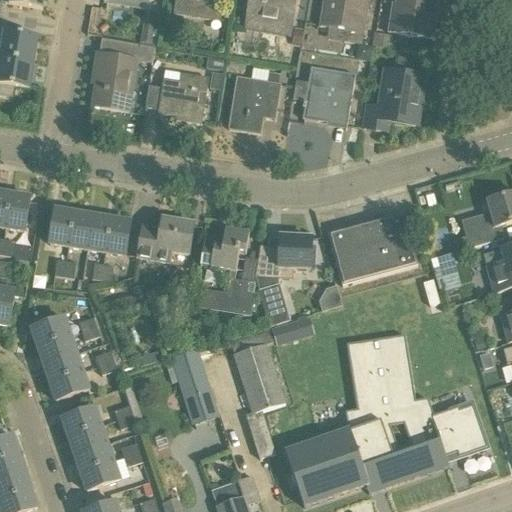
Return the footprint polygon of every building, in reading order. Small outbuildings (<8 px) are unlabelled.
[(44,0),(9,0),(9,5),(43,11),(44,0)] [(147,0),(107,0),(106,5),(146,12),(147,0)] [(222,0),(177,0),(175,16),(218,23),(222,0)] [(296,0),(250,0),(247,23),(292,31),(296,0)] [(369,0),(324,0),(321,28),(347,32),(346,44),(362,47),(363,36),(369,0)] [(433,13),(437,14),(438,0),(397,0),(396,7),(393,6),(388,35),(396,36),(428,41),(433,13)] [(155,28),(143,26),(141,44),(152,45),(155,28)] [(295,30),(292,48),(301,49),(304,32),(295,30)] [(38,40),(4,34),(0,60),(34,65),(38,40)] [(375,35),(373,48),(393,51),(395,38),(375,35)] [(97,86),(93,109),(129,115),(138,64),(140,48),(103,41),(100,57),(98,57),(95,76),(102,77),(100,86),(97,86)] [(394,69),(410,72),(413,56),(397,53),(394,69)] [(34,65),(0,60),(0,59),(0,86),(30,91),(34,65)] [(208,74),(222,77),(224,65),(210,63),(208,74)] [(355,77),(310,69),(303,110),(305,110),(303,121),(327,125),(327,123),(346,126),(346,132),(347,132),(355,77)] [(209,80),(192,77),(166,73),(162,94),(159,116),(187,120),(186,125),(202,127),(209,80)] [(426,80),(386,73),(380,108),(367,106),(363,130),(382,133),(384,123),(415,129),(417,120),(420,120),(426,80)] [(267,86),(279,87),(281,76),(269,74),(267,86)] [(223,77),(213,75),(210,91),(220,93),(223,77)] [(280,88),(237,81),(229,132),(261,137),(265,113),(276,115),(280,88)] [(0,195),(0,230),(6,231),(12,197),(0,195)] [(502,229),(511,225),(511,196),(488,204),(491,215),(477,219),(473,220),(462,224),(466,239),(455,243),(458,254),(506,241),(502,229)] [(12,197),(6,231),(25,234),(31,200),(12,197)] [(69,250),(75,216),(56,213),(50,247),(69,250)] [(94,219),(75,216),(69,250),(88,253),(94,219)] [(404,216),(329,236),(343,289),(419,268),(404,216)] [(107,256),(112,222),(94,219),(88,253),(107,256)] [(131,225),(112,222),(107,256),(126,259),(131,225)] [(142,229),(137,261),(171,266),(173,256),(189,259),(194,227),(163,222),(161,236),(143,233),(143,229),(142,229)] [(236,274),(237,275),(239,255),(247,256),(250,236),(226,232),(225,240),(206,237),(202,264),(213,265),(212,271),(230,274),(236,274)] [(256,278),(255,280),(266,313),(285,307),(279,286),(279,281),(293,282),(294,271),(311,271),(312,241),(281,239),(280,250),(280,254),(261,253),(262,249),(261,249),(258,265),(257,268),(257,269),(256,278)] [(14,244),(4,242),(2,258),(11,260),(14,244)] [(511,292),(511,249),(501,253),(504,264),(487,269),(495,297),(511,292)] [(453,255),(433,261),(435,271),(455,265),(453,255)] [(67,265),(58,263),(55,279),(65,281),(67,265)] [(1,264),(0,268),(0,280),(8,281),(10,266),(1,264)] [(67,265),(65,281),(75,282),(77,266),(67,265)] [(103,284),(105,268),(95,266),(93,282),(103,284)] [(115,269),(105,268),(103,284),(113,285),(115,269)] [(179,270),(170,280),(179,289),(189,279),(179,270)] [(434,283),(424,286),(430,309),(440,306),(434,283)] [(146,288),(132,291),(134,300),(148,298),(146,288)] [(15,294),(0,291),(0,326),(10,328),(15,294)] [(511,314),(501,317),(509,345),(511,344),(511,314)] [(65,321),(32,332),(39,350),(71,339),(65,321)] [(83,335),(98,330),(95,321),(80,326),(83,335)] [(269,346),(274,345),(269,329),(231,341),(235,357),(234,357),(253,416),(247,418),(260,461),(269,459),(276,457),(262,413),(287,405),(269,346)] [(83,335),(86,344),(101,339),(98,330),(83,335)] [(305,510),(367,489),(382,484),(385,491),(450,469),(446,459),(458,455),(459,460),(487,450),(473,408),(460,413),(459,410),(434,418),(428,402),(416,404),(405,338),(347,347),(358,413),(346,415),(349,433),(286,455),(293,476),(288,478),(292,490),(297,489),(305,510)] [(71,339),(39,350),(45,368),(77,357),(71,339)] [(481,342),(472,345),(475,356),(485,354),(481,342)] [(220,419),(198,352),(171,361),(193,428),(220,419)] [(100,369),(115,364),(112,355),(96,360),(100,369)] [(45,368),(51,386),(84,375),(77,357),(45,368)] [(100,369),(103,378),(118,373),(115,364),(100,369)] [(51,386),(57,404),(90,393),(84,375),(51,386)] [(118,423),(133,418),(130,409),(115,414),(118,423)] [(96,411),(63,422),(69,440),(102,429),(96,411)] [(118,423),(121,433),(137,427),(133,418),(118,423)] [(102,429),(69,440),(76,458),(108,447),(102,429)] [(0,463),(20,457),(13,439),(0,443),(0,463)] [(125,461),(140,456),(137,446),(121,452),(125,461)] [(108,447),(76,458),(82,476),(114,465),(108,447)] [(125,461),(128,470),(143,465),(140,456),(125,461)] [(0,483),(26,475),(20,457),(0,463),(0,483)] [(114,465),(82,476),(88,494),(120,482),(114,465)] [(26,475),(0,483),(0,503),(32,493),(26,475)] [(248,511),(247,508),(260,504),(252,479),(237,484),(243,500),(217,509),(218,511),(248,511)] [(32,493),(0,503),(0,506),(2,511),(35,511),(38,511),(32,493)] [(140,507),(141,511),(154,511),(159,510),(155,501),(140,507)] [(179,511),(177,502),(163,507),(165,511),(179,511)]
